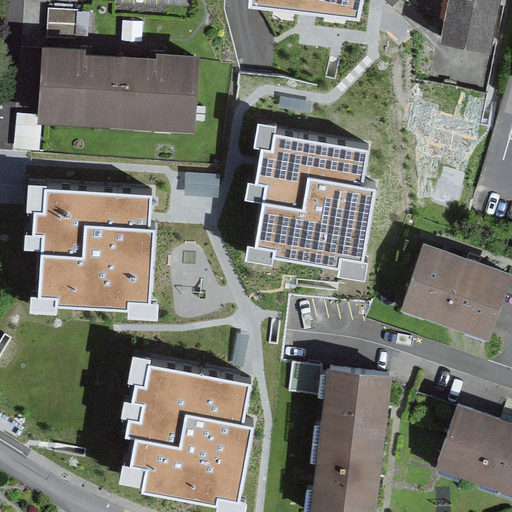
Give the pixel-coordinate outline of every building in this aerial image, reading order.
[(359,19),(362,0),(250,0),(250,8),(359,19)] [(488,49),(499,0),(446,0),(439,38),(488,49)] [(363,37),(394,51),(410,16),(380,2),(363,37)] [(79,7),(50,5),(48,35),(77,37),(79,7)] [(188,126),(192,55),(40,46),(37,118),(188,126)] [(33,115),(16,116),(17,143),(33,142),(33,115)] [(377,191),(362,188),(368,151),(274,135),(254,256),(363,274),(377,191)] [(150,308),(156,198),(47,192),(40,301),(150,308)] [(489,333),(511,270),(424,239),(401,303),(489,333)] [(320,364),(298,361),(294,389),(317,391),(320,364)] [(327,363),(317,440),(381,448),(391,371),(327,363)] [(253,428),(242,426),(250,383),(149,365),(127,488),(238,509),(253,428)] [(511,489),(511,417),(459,398),(436,462),(511,489)] [(372,511),(381,448),(317,440),(307,511),(372,511)]
